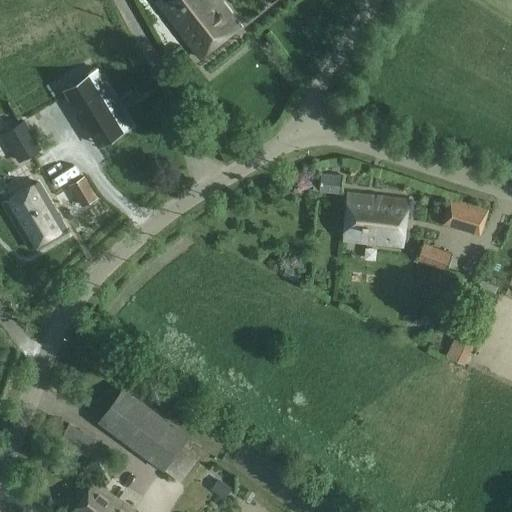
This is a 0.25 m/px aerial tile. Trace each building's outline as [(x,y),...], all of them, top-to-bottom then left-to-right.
[(164,0),(158,5),(179,31),(200,57),(239,26),(217,0),(164,0)] [(96,71),(65,90),(88,128),(92,126),(102,143),(130,126),(96,71)] [(0,134),(0,136),(15,161),(34,149),(18,124),(0,134)] [(314,182),(313,190),(319,190),(318,191),(339,194),(341,175),(320,173),(319,182),(314,182)] [(82,206),(96,198),(84,177),(69,185),(82,206)] [(30,248),(65,227),(37,183),(3,204),(30,248)] [(327,203),(346,206),(347,196),(328,194),(327,203)] [(402,245),(407,200),(348,194),(344,239),(402,245)] [(480,235),(488,210),(449,198),(441,223),(480,235)] [(444,272),(451,254),(424,244),(417,261),(444,272)] [(473,262),(476,251),(455,246),(452,257),(473,262)] [(447,327),(440,324),(437,329),(444,333),(447,327)] [(448,358),(464,365),(475,341),(459,334),(448,358)] [(98,423),(164,471),(180,482),(205,447),(189,436),(123,388),(98,423)] [(59,443),(81,453),(86,456),(95,438),(83,432),(84,431),(69,424),(59,443)] [(132,511),(93,484),(72,511),(132,511)] [(168,484),(162,493),(177,504),(183,495),(168,484)]
